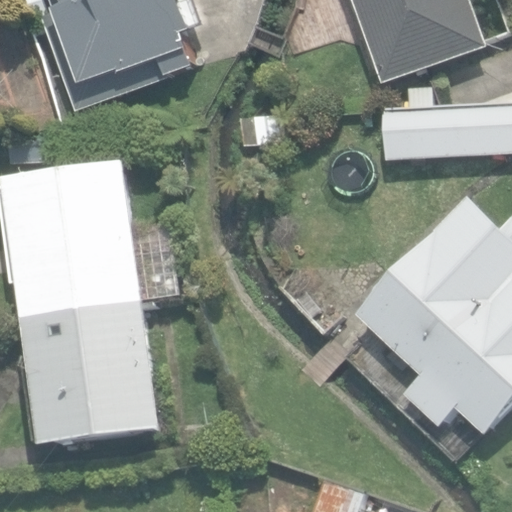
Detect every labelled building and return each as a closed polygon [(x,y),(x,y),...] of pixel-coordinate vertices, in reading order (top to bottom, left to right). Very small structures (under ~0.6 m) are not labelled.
[(0,0),(0,21),(8,19),(1,0),(0,0)] [(54,39),(79,119),(207,80),(194,35),(204,32),(193,0),(53,0),(59,16),(48,19),(41,0),(20,0),(34,45),(54,39)] [(357,0),(390,88),(494,50),(475,0),(357,0)] [(511,106),(390,114),(393,165),(511,158),(511,106)] [(251,122),(253,149),(292,146),(290,119),(251,122)] [(30,363),(43,454),(175,436),(138,171),(138,170),(127,171),(5,188),(19,292),(30,291),(40,362),(30,363)] [(465,415),(491,440),(511,417),(511,226),(507,232),(475,202),(364,320),(429,381),(412,400),(448,433),(465,415)] [(318,511),(364,511),(370,497),(330,482),(318,511)]
